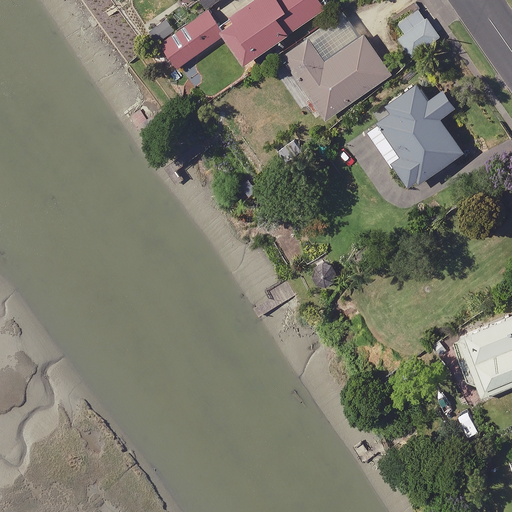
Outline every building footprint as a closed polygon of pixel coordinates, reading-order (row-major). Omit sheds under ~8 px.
[(327,6),(322,0),(255,0),(220,24),(247,62),(327,6)] [(226,34),(210,10),(162,43),(179,66),(226,34)] [(392,73),(348,10),(284,55),(306,87),(296,94),(303,104),(311,98),(326,119),(392,73)] [(430,99),(419,83),(389,102),(394,109),(380,118),(403,152),(392,159),(411,187),(464,151),(441,116),(456,106),(445,88),(430,99)] [(511,314),(451,338),(468,383),(478,380),(484,396),(511,384),(511,314)]
